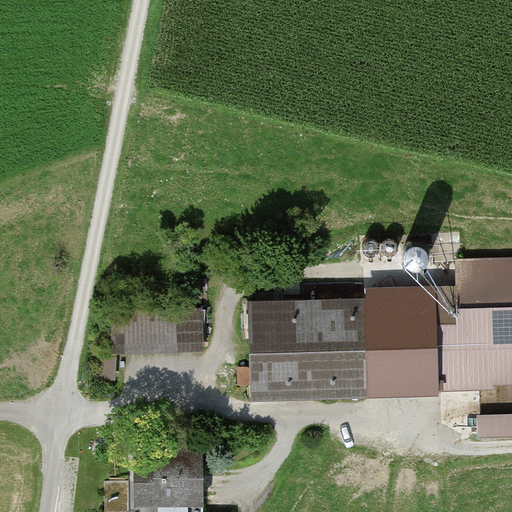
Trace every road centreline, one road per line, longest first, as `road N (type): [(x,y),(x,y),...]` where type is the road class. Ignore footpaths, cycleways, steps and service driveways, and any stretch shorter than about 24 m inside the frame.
road 1 (track): [(67,412),(511,416)]
road 2 (track): [(220,414),(237,291),(410,290),(415,416)]
road 3 (residential): [(67,412),(143,0)]
